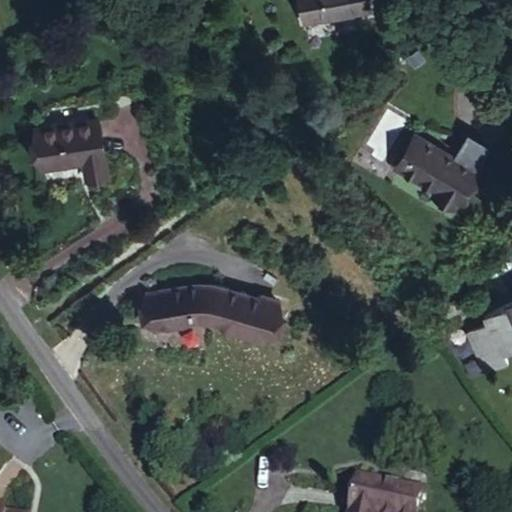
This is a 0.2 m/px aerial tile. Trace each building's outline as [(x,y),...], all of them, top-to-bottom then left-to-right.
[(89,97),(24,110),(33,151),(74,144),(77,157),(98,152),(89,97)] [(418,142),(479,179),(505,138),(481,123),(476,130),(439,108),(418,142)] [(290,324),(300,285),(225,262),(160,277),(170,318),(225,304),(290,324)] [(511,269),(474,285),(478,296),(458,305),(476,352),(498,343),(496,333),(511,325),(511,269)] [(421,469),(354,454),(341,510),(350,511),(370,511),(374,496),(412,503),(421,469)]
